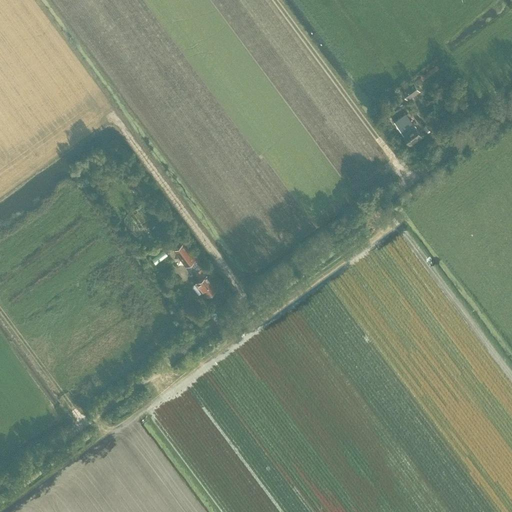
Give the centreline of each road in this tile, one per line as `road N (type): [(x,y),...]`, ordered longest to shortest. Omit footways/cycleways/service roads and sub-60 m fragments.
road 1 (unclassified): [(0,485),(511,106)]
road 2 (track): [(275,0),(412,179)]
road 3 (unknown): [(116,121),(249,300)]
road 4 (track): [(0,309),(84,423)]
